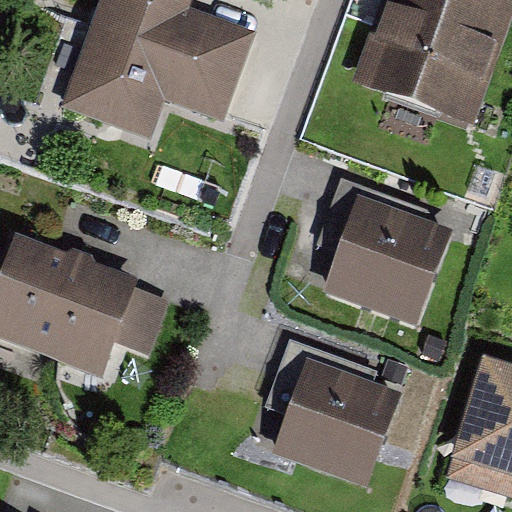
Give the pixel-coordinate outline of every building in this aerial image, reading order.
[(181,0),(115,0),(80,102),(137,121),(151,81),(234,110),(261,33),(180,4),(181,0)] [(511,16),(511,5),(496,0),(406,0),(379,73),(478,110),(511,16)] [(370,216),(343,206),(318,277),(430,316),(460,231),(375,201),(370,216)] [(145,283),(32,243),(1,327),(74,353),(84,326),(124,340),(145,283)] [(363,362),(306,341),(293,377),(316,386),(294,447),(379,478),(409,394),(358,376),(363,362)] [(511,380),(498,376),(473,458),(511,469),(504,494),(511,496),(511,380)]
